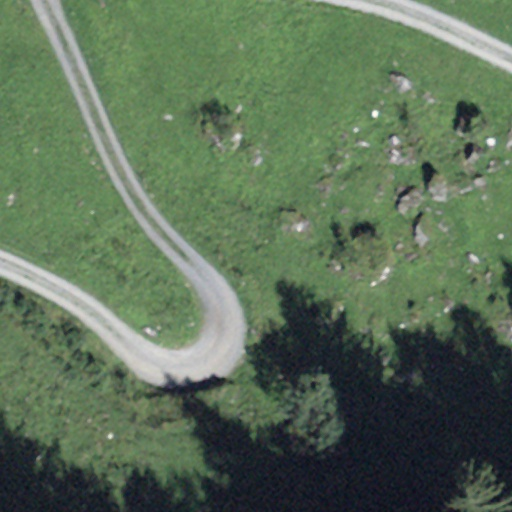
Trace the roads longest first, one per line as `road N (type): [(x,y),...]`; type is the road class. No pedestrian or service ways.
road 1 (track): [(44,0),(103,138),(171,246),(214,291),(224,323),(204,360),(180,368),(155,362),(97,314),(0,261)]
road 2 (track): [(511,60),(366,0)]
